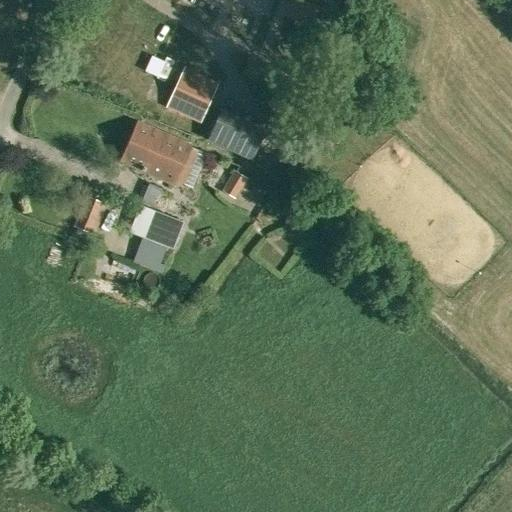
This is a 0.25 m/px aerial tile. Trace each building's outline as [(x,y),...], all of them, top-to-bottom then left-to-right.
[(222,0),(248,10),(252,0),(222,0)] [(289,0),(289,3),(284,15),(320,30),(328,11),(322,9),(325,0),(289,0)] [(183,68),(166,106),(200,122),(217,83),(183,68)] [(267,129),(222,110),(206,140),(250,162),(267,129)] [(139,123),(122,162),(174,185),(191,146),(139,123)] [(247,179),(234,171),(220,193),(233,201),(247,179)] [(93,234),(105,204),(88,197),(76,227),(93,234)] [(140,206),(129,233),(172,249),(182,222),(140,206)]
